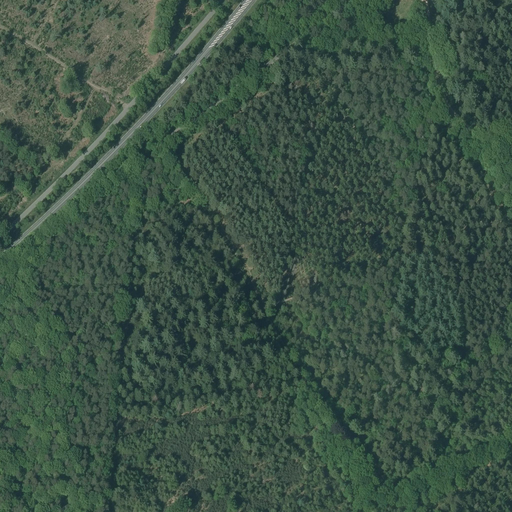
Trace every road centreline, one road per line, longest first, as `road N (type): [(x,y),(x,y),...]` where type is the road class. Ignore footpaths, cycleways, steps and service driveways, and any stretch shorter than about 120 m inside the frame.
road 1 (track): [(263,308),(398,269),(395,319),(407,356),(462,359),(493,336),(511,302)]
road 2 (unclassified): [(0,234),(92,147),(220,0)]
road 3 (unclassified): [(162,150),(351,0)]
road 4 (track): [(263,308),(319,402),(398,499)]
road 5 (track): [(423,1),(444,105),(511,211)]
road 6 (primary): [(126,138),(254,0)]
road 7 (primary): [(244,0),(126,138)]
road 8 (primary): [(0,259),(126,138)]
road 9 (track): [(0,197),(59,161),(78,114),(81,78)]
road 10 (track): [(128,106),(0,28)]
road 11 (track): [(398,499),(511,434)]
